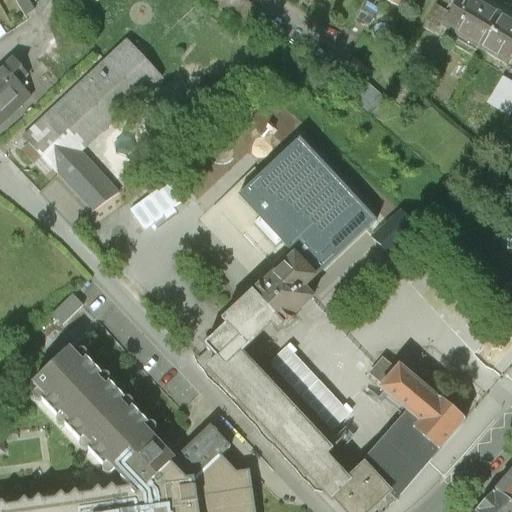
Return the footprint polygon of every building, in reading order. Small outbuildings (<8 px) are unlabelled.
[(28,0),(18,0),(25,13),(33,9),(28,0)] [(259,9),(245,0),(206,0),(247,28),(259,9)] [(503,18),(472,0),(457,0),(442,27),(483,51),(503,18)] [(511,52),(511,23),(503,18),(483,51),(505,64),(511,52)] [(58,178),(95,219),(119,198),(84,159),(169,83),(128,39),(22,135),(34,147),(23,157),(49,186),(58,178)] [(0,75),(0,128),(30,101),(4,72),(0,75)] [(511,108),(511,85),(499,78),(483,103),(507,118),(511,108)] [(377,220),(299,140),(238,197),(292,255),(293,253),(317,277),(377,220)] [(416,236),(397,216),(370,240),(389,260),(416,236)] [(277,335),(313,300),(307,290),(317,280),(317,277),(293,253),(292,255),(250,294),(221,323),(225,328),(204,348),(216,360),(204,370),(305,478),(307,476),(330,502),(352,483),(347,479),(327,457),(332,451),(246,359),(254,359),(254,345),(271,329),(277,335)] [(72,294),(50,313),(60,324),(82,304),(72,294)] [(175,460),(69,350),(32,385),(45,398),(41,403),(129,490),(0,508),(0,511),(255,511),(249,472),(236,474),(219,457),(230,448),(210,428),(175,460)] [(465,422),(402,368),(397,373),(385,361),(377,370),(371,376),(383,387),(381,393),(405,415),(416,425),(412,430),(438,453),(465,422)] [(405,415),(363,464),(396,501),(438,453),(412,430),(416,425),(405,415)] [(384,511),(396,501),(363,464),(347,479),(352,483),(330,502),(340,511),(384,511)] [(511,469),(495,489),(511,503),(511,469)] [(511,511),(511,503),(495,489),(476,510),(477,511),(511,511)]
